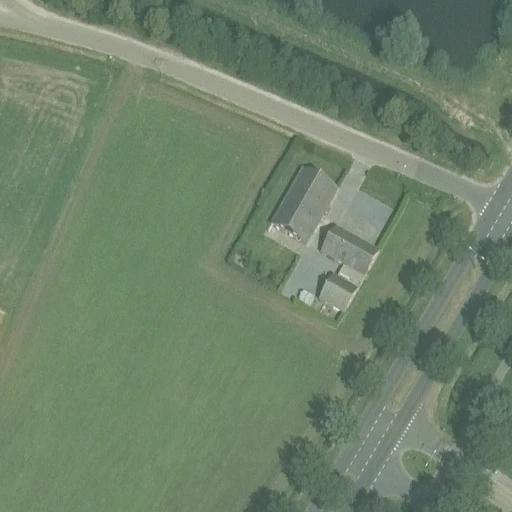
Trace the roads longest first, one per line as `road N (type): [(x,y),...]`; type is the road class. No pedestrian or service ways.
road 1 (unclassified): [(499,205),(154,59),(6,18)]
road 2 (tertiary): [(499,205),(314,511)]
road 3 (tertiary): [(405,427),(511,237)]
road 4 (residential): [(511,503),(405,427)]
